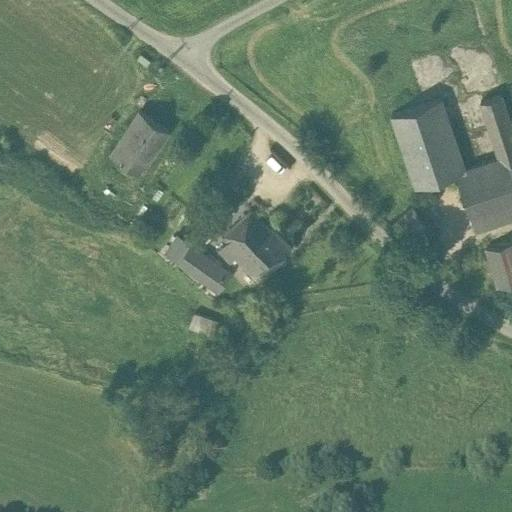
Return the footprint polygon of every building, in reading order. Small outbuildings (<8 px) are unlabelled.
[(496,152),(465,161),(466,164),(456,167),(475,226),(511,215),(511,125),(501,90),(478,97),(496,152)] [(441,94),(390,112),(414,182),(456,167),(466,164),(465,161),(441,94)] [(169,124),(138,104),(109,148),(140,168),(169,124)] [(436,227),(410,201),(389,221),(415,247),(436,227)] [(273,225),(271,228),(251,207),(223,232),(228,237),(219,245),(231,258),(236,253),(259,277),(291,244),(273,225)] [(178,232),(167,249),(219,286),(232,269),(178,232)] [(511,232),(485,242),(497,280),(511,275),(511,232)] [(213,319),(194,313),(189,328),(208,334),(213,319)]
